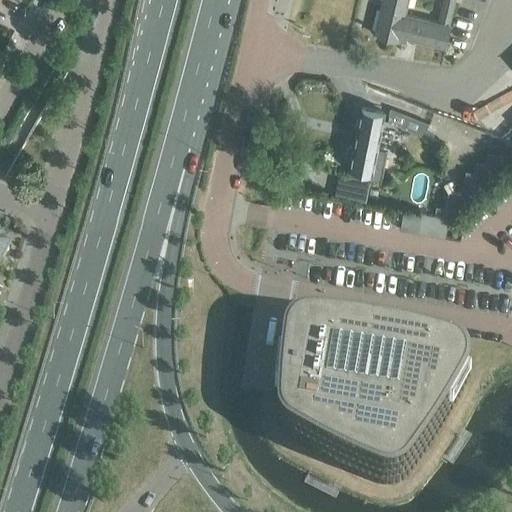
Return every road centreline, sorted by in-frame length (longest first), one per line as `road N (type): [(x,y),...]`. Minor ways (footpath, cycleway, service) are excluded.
road 1 (unclassified): [(511,331),(258,288),(229,274),(213,231),(261,0)]
road 2 (primary): [(163,0),(15,511)]
road 3 (primary): [(230,511),(189,454),(168,396),(162,334),(171,163)]
road 4 (primary): [(69,511),(171,163)]
road 5 (residential): [(49,223),(107,0)]
road 6 (primary): [(171,163),(213,0)]
road 7 (residential): [(49,223),(0,383)]
